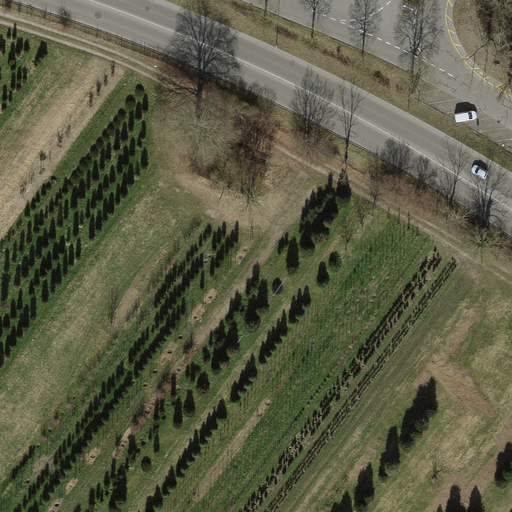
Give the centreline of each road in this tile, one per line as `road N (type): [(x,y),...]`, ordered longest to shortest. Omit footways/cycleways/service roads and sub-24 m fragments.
road 1 (track): [(511,281),(172,78),(0,13)]
road 2 (secondary): [(511,203),(368,117),(103,0)]
road 3 (residential): [(511,115),(375,37)]
